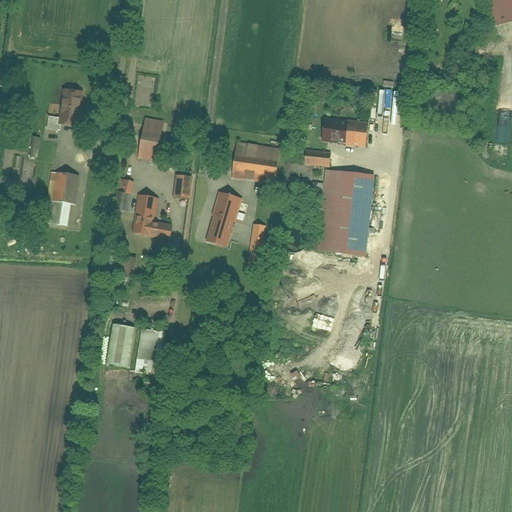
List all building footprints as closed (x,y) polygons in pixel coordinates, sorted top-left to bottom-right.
[(511,0),(489,0),(494,27),(511,23),(511,0)] [(83,94),(62,91),(59,119),(58,127),(60,127),(78,129),(83,94)] [(59,133),(60,127),(58,127),(59,119),(48,118),(46,131),(59,133)] [(325,118),(322,142),(365,146),(368,122),(325,118)] [(164,123),(145,120),(137,161),(156,164),(164,123)] [(40,139),(32,138),(29,159),(37,160),(40,139)] [(280,150),(236,144),(231,180),(275,186),(280,150)] [(332,154),(306,150),(304,164),(330,168),(332,154)] [(373,176),(325,171),(317,253),(365,258),(373,176)] [(79,178),(50,174),(46,203),(51,204),(70,207),(75,207),(79,178)] [(192,179),(175,177),(173,201),(189,203),(192,179)] [(134,184),(119,181),(115,193),(131,197),(134,184)] [(128,214),(131,197),(115,193),(112,211),(128,214)] [(243,201),(218,194),(211,218),(212,219),(205,244),(227,251),(234,226),(242,228),(245,216),(239,214),(243,201)] [(158,201),(138,198),(131,236),(170,243),(172,227),(154,224),(158,201)] [(67,229),(70,207),(51,204),(48,226),(67,229)] [(266,228),(253,226),(247,271),(259,273),(266,228)] [(280,236),(279,240),(279,245),(281,249),(284,252),(288,254),(293,255),(298,254),(302,252),(306,248),(308,243),(308,238),(306,234),(303,230),(299,227),(294,226),(289,227),(285,229),(282,232),(280,236)] [(136,260),(121,258),(118,283),(127,284),(127,279),(134,280),(136,260)] [(144,278),(140,272),(136,275),(139,281),(144,278)] [(134,330),(112,327),(105,367),(128,370),(134,330)] [(165,335),(141,331),(134,375),(142,376),(142,374),(158,377),(165,335)]
